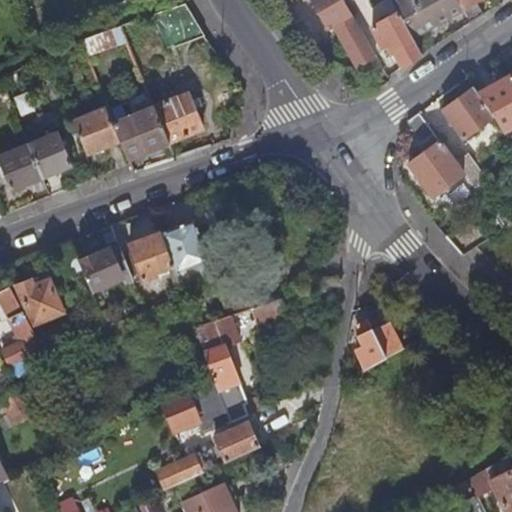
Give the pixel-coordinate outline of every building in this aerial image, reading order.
[(352,14),(343,0),(312,0),(328,27),(332,24),(350,57),(355,53),(360,63),(374,55),(360,28),(352,14)] [(343,0),(352,14),(360,28),(367,23),(357,4),(355,6),(351,0),(343,0)] [(457,0),(398,0),(393,3),(399,14),(412,37),(463,10),(458,0),(457,0)] [(457,0),(458,0),(463,10),(471,24),(485,15),(478,1),(480,0),(457,0)] [(188,5),(186,5),(154,17),(168,52),(205,38),(207,37),(188,5)] [(399,14),(372,29),(382,48),(390,42),(403,68),(422,56),(412,37),(399,14)] [(130,43),(123,28),(81,42),(88,59),(130,43)] [(355,53),(350,57),(355,66),(360,63),(355,53)] [(511,77),(478,97),(494,117),(504,134),(511,129),(511,77)] [(494,117),(478,97),(473,89),(443,112),(463,140),(494,117)] [(205,129),(190,93),(156,107),(171,143),(205,129)] [(171,143),(156,107),(115,124),(123,141),(125,148),(142,141),(147,153),(171,143)] [(115,124),(109,109),(76,123),(89,155),(123,141),(115,124)] [(436,137),(418,114),(408,122),(425,145),(436,137)] [(74,165),(61,133),(30,145),(44,178),(74,165)] [(456,165),(440,143),(410,166),(434,198),(464,176),(456,165)] [(44,178),(30,145),(0,158),(0,160),(13,191),(44,178)] [(468,155),(456,165),(464,176),(475,190),(487,182),(468,155)] [(194,222),(161,233),(176,274),(208,262),(194,222)] [(161,233),(130,245),(132,252),(123,256),(133,282),(156,274),(155,272),(167,268),(175,289),(181,287),(176,274),(161,233)] [(82,271),(79,264),(70,244),(54,251),(66,278),(82,271)] [(82,271),(92,293),(123,279),(110,250),(79,264),(82,271)] [(32,280),(16,288),(34,327),(64,314),(49,279),(34,287),(32,280)] [(228,318),(231,318),(251,310),(258,308),(250,282),(219,292),(228,318)] [(36,338),(10,289),(0,294),(0,301),(21,344),(3,353),(11,367),(39,354),(32,339),(36,338)] [(258,308),(251,310),(258,329),(286,320),(280,301),(258,308)] [(231,318),(228,318),(196,329),(198,335),(213,377),(230,425),(263,410),(257,399),(246,404),(225,347),(240,342),(231,318)] [(355,351),(365,371),(403,350),(390,324),(374,333),(367,319),(357,325),(362,335),(358,336),(364,346),(355,351)] [(227,424),(211,382),(163,403),(174,434),(199,425),(202,434),(227,424)] [(18,388),(0,399),(16,425),(34,414),(18,388)] [(16,425),(0,399),(0,398),(0,421),(2,420),(7,430),(16,425)] [(215,439),(226,464),(259,448),(248,423),(215,439)] [(156,473),(165,492),(201,475),(192,456),(156,473)] [(473,495),(492,484),(491,481),(511,470),(511,457),(466,482),(473,495)] [(511,511),(511,470),(491,481),(492,484),(505,511),(511,511)] [(445,493),(455,511),(481,511),(473,495),(466,482),(445,493)] [(184,503),(187,511),(234,511),(222,485),(184,503)] [(332,511),(349,504),(343,487),(314,502),(313,505),(316,511),(332,511)] [(455,511),(445,493),(410,511),(455,511)] [(81,511),(76,496),(56,503),(59,511),(81,511)]
